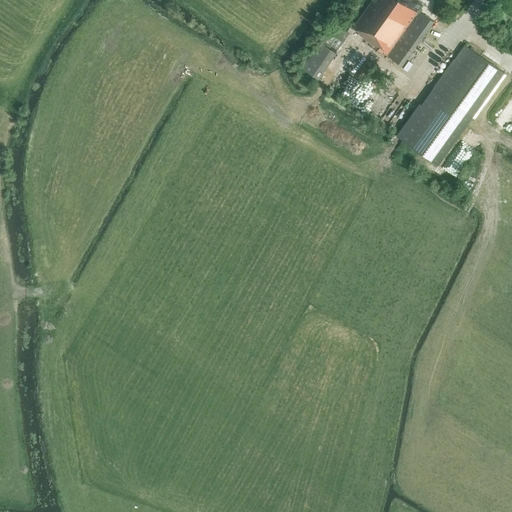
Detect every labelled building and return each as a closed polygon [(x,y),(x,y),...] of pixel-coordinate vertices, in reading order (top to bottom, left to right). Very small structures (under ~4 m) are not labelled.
[(424,3),(419,0),(373,0),(353,28),(364,36),(363,37),(402,65),(434,21),(419,11),(424,3)] [(338,51),(350,34),(335,23),(323,40),(338,51)] [(319,79),(336,53),(321,42),(303,68),(319,79)] [(465,45),(397,137),(436,165),(504,73),(465,45)] [(362,79),(371,66),(365,61),(356,75),(362,79)] [(390,123),(404,98),(399,95),(385,120),(390,123)]
